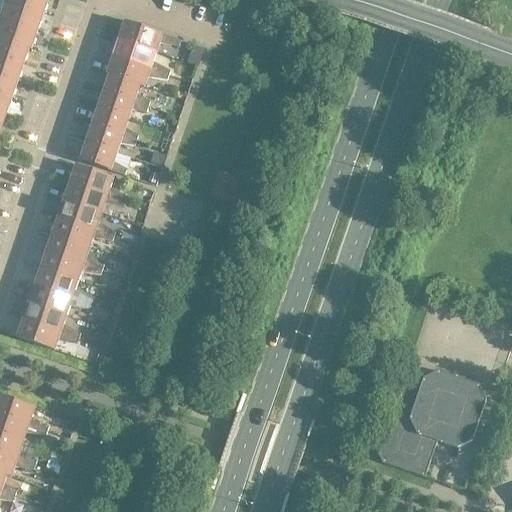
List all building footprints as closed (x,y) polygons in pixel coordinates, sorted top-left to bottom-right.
[(48,0),(6,0),(6,3),(43,15),(48,0)] [(43,15),(6,3),(2,12),(0,11),(0,19),(37,32),(43,15)] [(37,32),(0,19),(0,39),(29,49),(29,50),(31,50),(37,32)] [(180,42),(125,23),(119,41),(156,54),(159,45),(178,48),(180,42)] [(0,39),(0,58),(23,66),(29,50),(29,49),(0,39)] [(156,54),(119,41),(113,58),(168,77),(170,72),(153,63),(156,54)] [(192,46),(186,63),(197,67),(203,50),(192,46)] [(23,66),(0,58),(0,77),(17,83),(23,66)] [(168,77),(113,58),(107,76),(109,77),(109,76),(140,86),(139,87),(144,89),(147,78),(167,82),(168,77)] [(109,76),(109,77),(103,93),(148,108),(150,103),(137,96),(139,87),(140,86),(109,76)] [(17,83),(0,77),(0,96),(11,100),(17,83)] [(148,108),(103,93),(98,110),(128,120),(131,111),(146,114),(148,108)] [(11,100),(0,96),(0,115),(6,117),(11,100)] [(128,120),(98,110),(92,127),(136,142),(138,137),(125,130),(128,120)] [(136,142),(92,127),(86,144),(116,155),(119,146),(134,148),(136,142)] [(116,155),(86,144),(80,162),(124,177),(126,171),(113,164),(116,155)] [(153,153),(150,164),(161,167),(165,157),(153,153)] [(113,180),(76,167),(69,185),(125,204),(127,199),(109,190),(113,180)] [(151,173),(148,183),(155,185),(158,176),(151,173)] [(125,204),(69,185),(64,202),(101,215),(104,205),(123,209),(125,204)] [(101,215),(64,202),(58,219),(113,238),(115,233),(98,224),(101,215)] [(113,238),(58,219),(52,236),(89,249),(93,239),(112,243),(113,238)] [(89,249),(52,236),(46,253),(102,272),(103,267),(86,258),(89,249)] [(102,272),(46,253),(40,270),(78,283),(81,273),(100,277),(102,272)] [(114,265),(111,274),(124,279),(127,269),(114,265)] [(78,283),(40,270),(35,287),(90,306),(92,301),(74,292),(78,283)] [(90,306),(35,287),(29,304),(66,317),(69,307),(89,311),(90,306)] [(110,296),(107,304),(115,306),(117,299),(110,296)] [(66,317),(29,304),(23,321),(79,340),(80,335),(63,326),(66,317)] [(79,340),(23,321),(17,339),(54,352),(58,341),(77,345),(79,340)] [(97,329),(94,340),(102,343),(106,332),(97,329)] [(423,380),(406,374),(378,456),(382,464),(424,478),(430,461),(427,460),(431,449),(434,450),(437,443),(457,450),(472,442),(485,406),(483,403),(486,402),(478,386),(476,388),(475,385),(438,373),(423,380)] [(35,409),(0,396),(0,416),(47,433),(49,428),(31,419),(35,409)] [(47,433),(0,416),(0,435),(23,444),(26,434),(45,438),(47,433)] [(23,444),(0,435),(0,454),(35,467),(37,462),(20,453),(23,444)] [(35,467),(0,454),(0,473),(7,476),(6,477),(11,479),(14,468),(34,472),(35,467)] [(0,473),(0,492),(15,498),(16,492),(3,485),(6,477),(7,476),(0,473)] [(15,498),(0,492),(0,501),(13,504),(15,498)]
